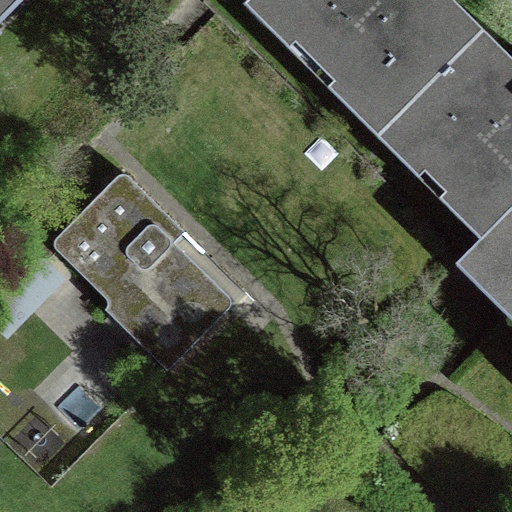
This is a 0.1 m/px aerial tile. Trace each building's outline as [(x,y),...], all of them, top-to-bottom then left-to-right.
[(0,0),(0,21),(20,0),(0,0)] [(393,119),(483,29),(453,0),(287,0),(271,17),(358,104),(368,94),(393,119)] [(511,57),(483,29),(393,119),(412,138),(403,148),(467,212),(477,202),(496,221),(497,222),(511,206),(511,57)] [(119,175),(110,184),(172,244),(184,232),(127,175),(119,175)] [(110,184),(51,245),(112,304),(106,310),(168,371),(193,345),(191,343),(231,302),(172,244),(110,184)] [(496,221),(462,256),(511,305),(511,206),(497,222),(496,221)] [(45,300),(63,282),(41,261),(24,278),(45,300)] [(337,380),(355,398),(377,376),(360,358),(337,380)]
